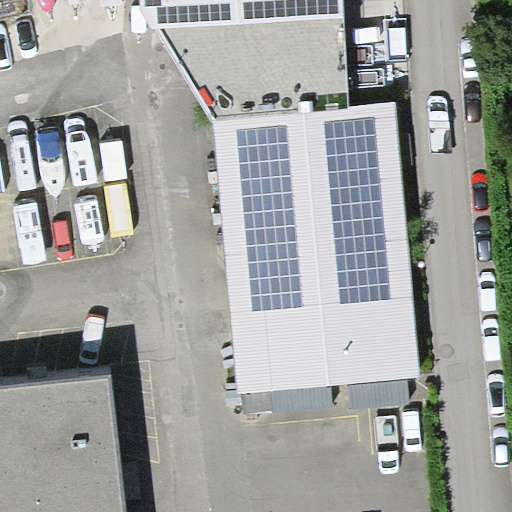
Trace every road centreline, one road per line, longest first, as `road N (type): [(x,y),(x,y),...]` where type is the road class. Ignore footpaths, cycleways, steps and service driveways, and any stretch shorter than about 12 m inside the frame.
road 1 (residential): [(491,511),(454,0)]
road 2 (unknown): [(214,511),(206,402),(210,85)]
